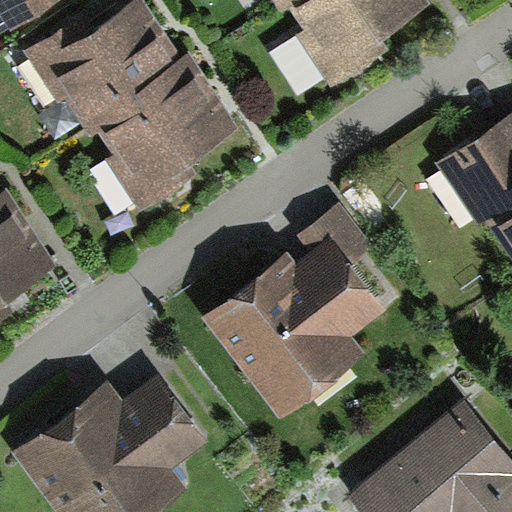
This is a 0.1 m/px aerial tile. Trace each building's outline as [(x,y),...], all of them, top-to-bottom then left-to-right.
[(0,0),(12,18),(39,0),(0,0)] [(79,8),(23,44),(61,100),(70,95),(93,129),(100,125),(149,93),(138,76),(180,49),(148,0),(119,0),(87,21),(79,8)] [(291,0),(305,22),(300,28),(333,79),(393,40),(384,27),(427,0),(291,0)] [(100,125),(115,148),(110,152),(142,202),(196,168),(187,153),(240,120),(191,42),(180,49),(138,76),(149,93),(100,125)] [(479,216),(489,210),(511,245),(511,108),(440,156),(479,216)] [(0,314),(16,304),(7,291),(57,259),(6,180),(0,183),(0,314)] [(287,239),(202,302),(281,407),(365,345),(352,327),(387,300),(330,223),(295,249),(287,239)] [(112,373),(17,443),(67,511),(135,511),(183,478),(171,461),(209,433),(160,366),(125,391),(112,373)] [(423,429),(352,485),(373,511),(511,511),(511,456),(466,397),(423,429)]
